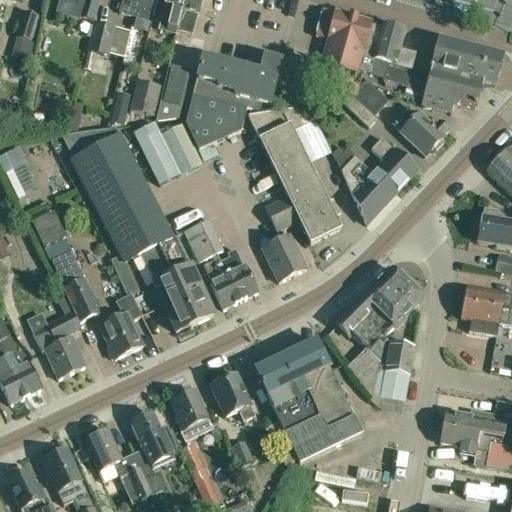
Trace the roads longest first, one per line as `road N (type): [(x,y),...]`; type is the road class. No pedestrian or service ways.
road 1 (unclassified): [(0,448),(304,306),(410,222)]
road 2 (residential): [(423,376),(435,266),(431,246),(410,222)]
road 3 (unclassified): [(410,222),(511,113)]
road 4 (residential): [(403,511),(423,376)]
road 5 (residential): [(341,0),(421,23),(460,0)]
